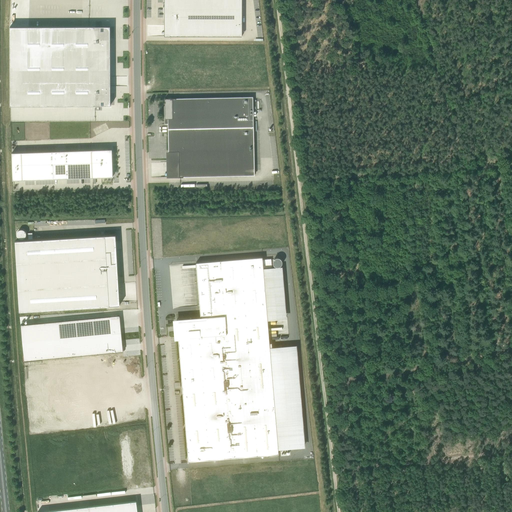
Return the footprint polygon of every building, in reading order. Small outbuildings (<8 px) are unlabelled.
[(164,0),(164,25),(164,36),(171,36),(176,36),(176,37),(242,37),(241,0),(164,0)] [(108,29),(8,30),(8,109),(108,108),(108,29)] [(253,97),(164,99),(165,119),(165,124),(167,124),(168,129),(168,136),(168,152),(177,151),(177,177),(254,175),(253,134),(253,127),(253,97)] [(112,149),(12,151),(12,178),(112,177),(112,149)] [(18,230),(18,238),(26,238),(26,230),(18,230)] [(19,311),(109,306),(109,303),(119,302),(118,275),(116,275),(115,268),(117,268),(115,235),(15,241),(19,311)] [(278,454),(263,268),(272,267),(271,259),(262,260),(262,257),(196,263),(200,318),(176,320),(188,461),(278,454)] [(110,316),(20,322),(23,358),(122,352),(121,333),(112,334),(110,316)] [(137,511),(136,501),(38,511),(137,511)]
